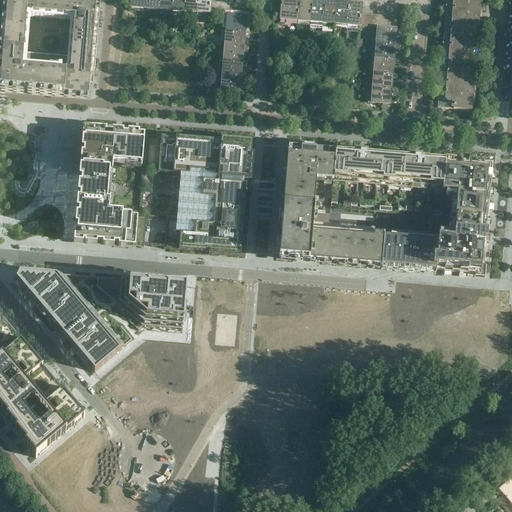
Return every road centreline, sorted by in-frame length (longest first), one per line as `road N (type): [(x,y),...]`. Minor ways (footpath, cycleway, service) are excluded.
road 1 (residential): [(0,255),(365,285)]
road 2 (residential): [(147,461),(0,288)]
road 3 (unknown): [(225,274),(212,385),(195,414)]
